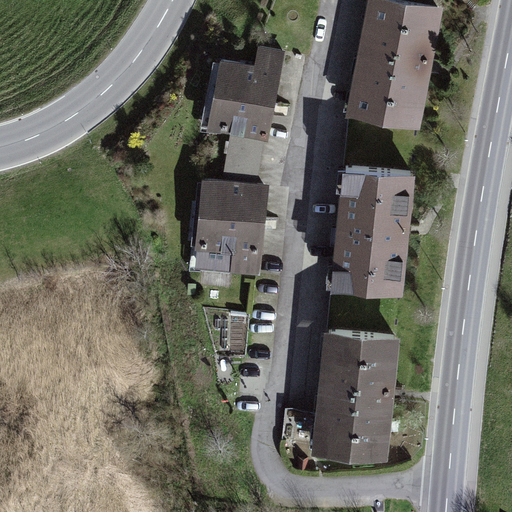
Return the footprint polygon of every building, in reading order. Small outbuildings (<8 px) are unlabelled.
[(442,4),(421,0),(366,0),(346,112),(420,125),(442,4)] [(254,62),(220,55),(206,127),(231,131),(265,138),(268,138),(285,49),(258,44),(254,62)] [(265,138),(231,131),(222,177),(259,180),(265,138)] [(415,168),(342,161),(330,281),(403,288),(415,168)] [(222,177),(202,175),(194,266),(260,272),(268,181),(259,180),(222,177)] [(400,330),(325,323),(317,411),(286,408),(283,439),(313,441),(312,448),(388,455),(400,330)]
